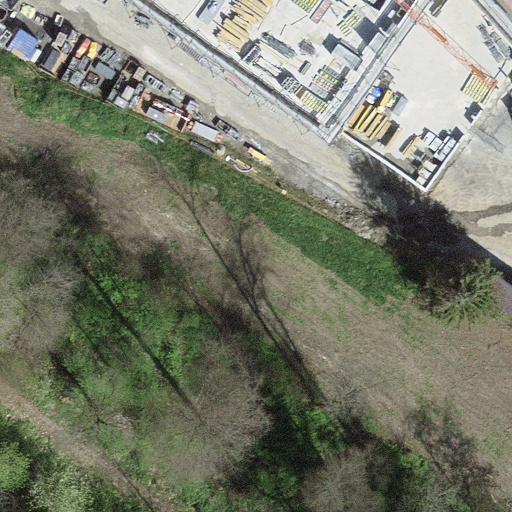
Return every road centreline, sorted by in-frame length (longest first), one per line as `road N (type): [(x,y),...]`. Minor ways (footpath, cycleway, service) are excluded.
road 1 (unclassified): [(88,0),(405,215),(511,249)]
road 2 (track): [(0,384),(175,511)]
